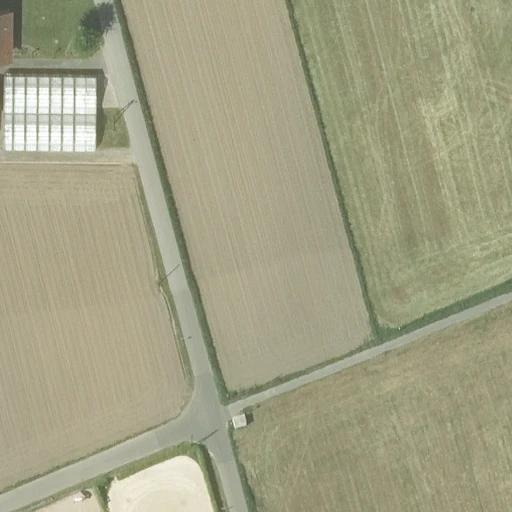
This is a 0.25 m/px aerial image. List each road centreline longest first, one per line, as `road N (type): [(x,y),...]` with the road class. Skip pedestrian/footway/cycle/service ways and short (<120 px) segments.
road 1 (residential): [(211,418),(101,0)]
road 2 (track): [(511,295),(211,418)]
road 3 (residential): [(211,418),(0,507)]
